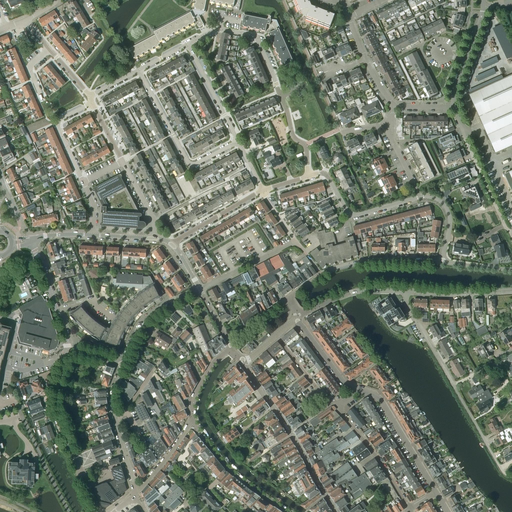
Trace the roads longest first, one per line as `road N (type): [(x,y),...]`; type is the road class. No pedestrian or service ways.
road 1 (residential): [(503,472),(404,290)]
road 2 (residential): [(219,28),(260,36),(290,129),(306,145),(308,176)]
road 3 (residential): [(337,511),(242,359)]
road 4 (residential): [(100,511),(57,417),(55,390),(67,351)]
road 5 (residential): [(288,299),(318,276),(355,263),(441,261)]
road 6 (residential): [(237,140),(191,165),(139,70)]
road 7 (residential): [(351,213),(421,197),(438,202),(448,227),(441,261)]
road 8 (residential): [(192,419),(233,472),(288,511)]
road 9 (tertiary): [(435,490),(381,399),(355,389)]
road 10 (residential): [(409,508),(338,407)]
